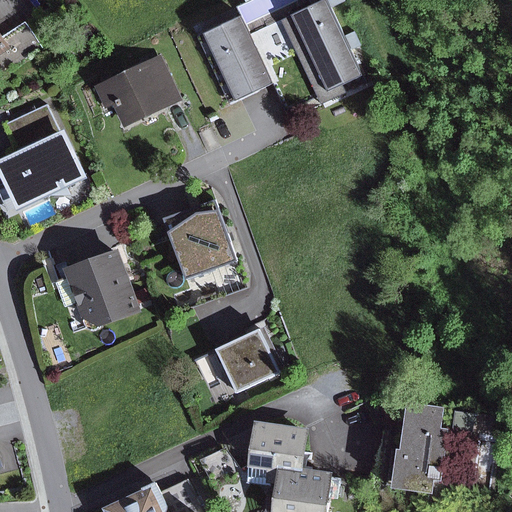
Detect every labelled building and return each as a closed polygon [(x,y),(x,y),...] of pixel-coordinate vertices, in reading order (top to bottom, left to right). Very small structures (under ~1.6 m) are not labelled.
[(370,68),(334,0),(326,0),(299,14),(337,86),(370,68)] [(238,97),(279,79),(249,11),(208,29),(238,97)] [(0,12),(0,59),(20,47),(0,12)] [(115,77),(117,82),(104,87),(111,103),(125,97),(137,121),(193,93),(171,48),(115,77)] [(52,105),(14,123),(28,151),(66,133),(52,105)] [(8,160),(32,209),(100,177),(76,128),(66,133),(28,151),(8,160)] [(217,197),(165,220),(169,229),(221,206),(217,197)] [(182,233),(195,274),(245,259),(229,208),(182,233)] [(129,248),(72,265),(92,332),(150,315),(129,248)] [(291,367),(269,329),(225,346),(244,394),(291,367)] [(200,356),(219,395),(236,386),(217,348),(200,356)] [(406,450),(399,487),(444,495),(452,455),(455,456),(460,426),(452,425),(456,403),(419,397),(409,451),(406,450)] [(0,468),(15,462),(0,423),(0,468)] [(316,433),(290,429),(258,424),(249,478),(284,483),(286,469),(310,473),(316,433)] [(310,473),(286,469),(284,483),(279,511),(333,511),(339,478),(310,473)] [(211,511),(195,477),(165,491),(173,509),(165,511),(211,511)] [(161,482),(109,506),(112,511),(165,511),(173,509),(165,491),(161,482)]
